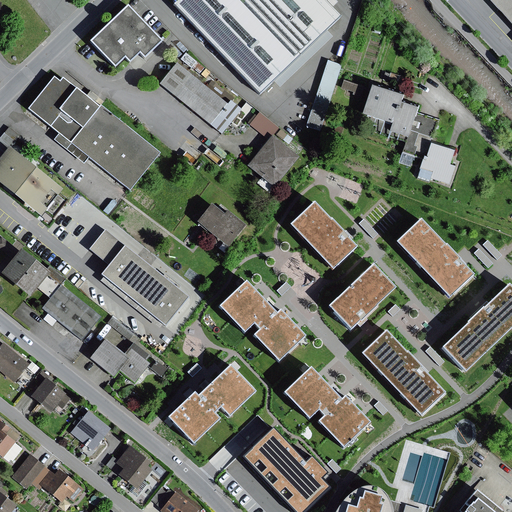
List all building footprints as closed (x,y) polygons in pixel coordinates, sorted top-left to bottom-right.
[(49,0),(31,0),(43,18),(56,9),(49,0)] [(172,0),(175,3),(173,5),(260,95),(274,81),(328,30),(343,16),(334,6),(327,0),(172,0)] [(511,0),(484,0),(511,29),(511,0)] [(129,5),(91,41),(117,67),(126,58),(131,62),(141,52),(146,58),(163,40),(129,5)] [(333,36),(328,30),(274,81),(280,87),(333,36)] [(342,66),(327,61),(306,127),(320,132),(342,66)] [(177,63),(160,84),(211,125),(228,103),(177,63)] [(390,74),(385,73),(383,81),(388,82),(389,80),(406,86),(408,79),(390,73),(390,74)] [(54,76),(27,110),(58,135),(88,158),(131,191),(162,152),(102,104),(100,106),(63,77),(60,81),(54,76)] [(360,97),(363,87),(344,80),(342,88),(354,92),(353,95),(360,97)] [(403,94),(372,84),(363,113),(393,122),(390,131),(408,136),(409,136),(417,112),(418,107),(401,101),(403,94)] [(231,100),(228,103),(211,125),(222,134),(242,109),(231,100)] [(269,140),(273,135),(279,127),(259,112),(249,124),(269,140)] [(439,120),(417,112),(409,136),(408,136),(399,163),(411,167),(415,157),(423,160),(424,157),(426,157),(431,142),(432,139),(433,139),(439,120)] [(0,180),(42,215),(64,188),(13,146),(21,136),(10,128),(0,139),(0,180)] [(88,158),(58,135),(54,139),(84,163),(88,158)] [(269,140),(248,165),(275,187),(300,157),(273,135),(269,140)] [(455,150),(431,142),(426,157),(424,157),(423,160),(418,174),(450,184),(456,166),(451,165),(455,150)] [(330,262),(354,240),(312,196),(289,218),(330,262)] [(212,203),(198,221),(229,245),(246,224),(228,210),(225,213),(212,203)] [(473,267),(421,212),(396,235),(448,290),(473,267)] [(108,261),(101,269),(168,322),(189,295),(105,228),(90,247),(108,261)] [(488,249),(492,253),(487,259),(481,252),(478,255),(489,267),(502,254),(492,244),(488,249)] [(22,248),(2,273),(31,296),(38,288),(51,272),(22,248)] [(351,322),(394,279),(372,256),(328,299),(351,322)] [(38,288),(51,298),(62,285),(66,279),(56,271),(53,269),(51,272),(38,288)] [(276,302),(246,270),(216,298),(245,327),(248,324),(278,356),(308,328),(280,298),(276,302)] [(511,319),(511,283),(507,278),(442,339),(464,363),(511,319)] [(51,298),(42,308),(82,340),(102,316),(62,285),(51,298)] [(134,335),(112,317),(107,323),(129,341),(134,335)] [(444,385),(386,323),(361,347),(420,408),(444,385)] [(106,339),(91,359),(115,377),(120,370),(136,382),(150,364),(147,361),(151,355),(134,342),(125,353),(106,339)] [(0,346),(0,371),(14,383),(30,364),(3,342),(2,344),(0,346)] [(342,387),(311,354),(280,384),(309,414),(313,410),(344,442),(374,413),(346,384),(342,387)] [(167,369),(157,361),(151,369),(162,377),(167,369)] [(35,374),(40,368),(33,362),(28,368),(35,374)] [(47,378),(48,379),(50,377),(42,371),(36,379),(42,384),(47,378)] [(42,384),(32,396),(52,412),(57,405),(63,409),(71,399),(66,395),(67,394),(48,379),(47,378),(42,384)] [(89,411),(71,433),(93,451),(111,429),(89,411)] [(0,455),(4,458),(16,442),(6,434),(10,428),(0,420),(0,455)] [(119,475),(138,489),(153,470),(148,466),(152,462),(130,445),(117,463),(124,469),(119,475)] [(32,484),(45,467),(46,467),(30,454),(12,477),(27,490),(32,484)] [(55,475),(45,467),(32,484),(40,490),(42,487),(62,503),(67,496),(74,501),(83,489),(59,470),(55,475)] [(334,507),(332,511),(394,511),(394,505),(390,495),(386,488),(381,483),(373,479),(364,479),(354,482),(347,488),(341,495),(334,507)] [(0,511),(12,511),(18,506),(5,496),(8,493),(0,486),(0,511)] [(156,505),(166,493),(161,489),(151,501),(156,505)] [(506,511),(477,489),(458,511),(506,511)] [(162,509),(160,511),(161,511),(198,511),(199,511),(176,492),(174,494),(169,490),(166,493),(156,505),(162,509)]
